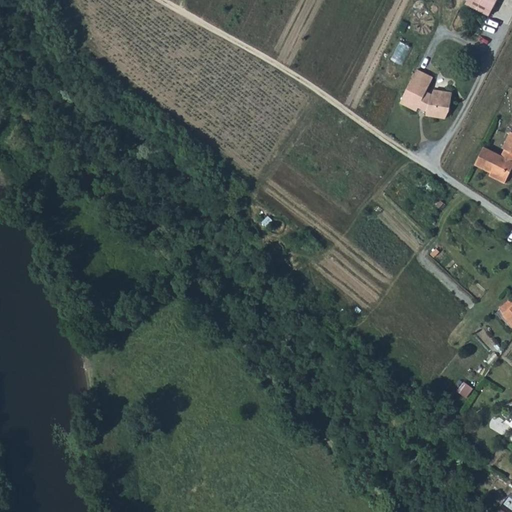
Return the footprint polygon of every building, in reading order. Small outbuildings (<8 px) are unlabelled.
[(470,0),(467,7),(472,10),(476,0),(470,0)] [(476,0),(472,10),(491,19),(500,0),(476,0)] [(435,77),(418,68),(417,71),(426,75),(433,79),(435,77)] [(417,71),(402,102),(411,106),(419,110),(421,106),(424,107),(431,92),(428,90),(433,81),(433,79),(426,75),(417,71)] [(431,92),(424,107),(429,110),(429,114),(447,117),(451,108),(454,91),(435,88),(434,93),(431,92)] [(491,176),(495,178),(511,144),(511,135),(508,133),(501,147),(503,149),(500,155),(484,148),(475,164),(492,173),(491,176)] [(511,144),(495,178),(506,183),(511,170),(511,161),(509,159),(511,153),(511,144)] [(511,299),(502,309),(504,312),(511,321),(511,299)] [(511,321),(504,312),(502,309),(496,314),(510,329),(511,327),(511,321)] [(467,383),(460,392),(470,398),(476,389),(467,383)]
